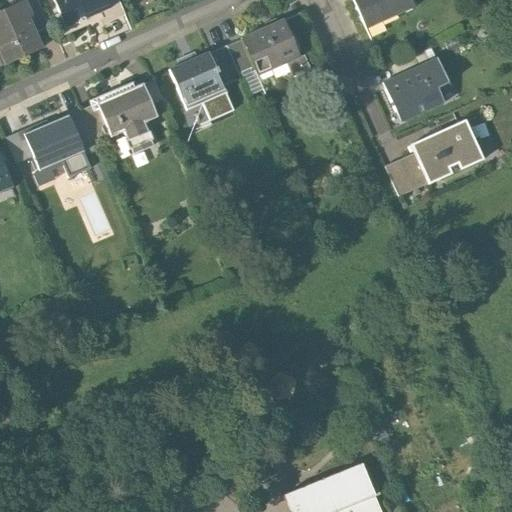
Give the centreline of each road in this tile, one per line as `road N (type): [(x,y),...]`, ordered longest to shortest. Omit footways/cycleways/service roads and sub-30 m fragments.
road 1 (residential): [(225,0),(0,99)]
road 2 (residential): [(318,0),(380,132)]
